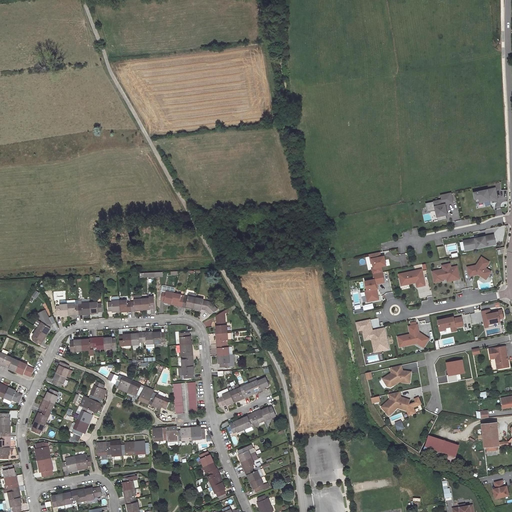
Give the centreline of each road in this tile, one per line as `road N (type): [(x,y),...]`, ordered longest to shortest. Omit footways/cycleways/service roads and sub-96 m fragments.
road 1 (track): [(298,485),(275,363),(108,67),(84,0)]
road 2 (residential): [(212,420),(203,338),(191,320),(81,325),(57,338),(50,354)]
road 3 (residential): [(98,477),(90,440),(111,394),(102,377),(50,354)]
road 4 (unclassified): [(508,0),(511,148)]
road 5 (residential): [(384,247),(511,217)]
road 6 (residential): [(511,337),(433,354),(434,404)]
